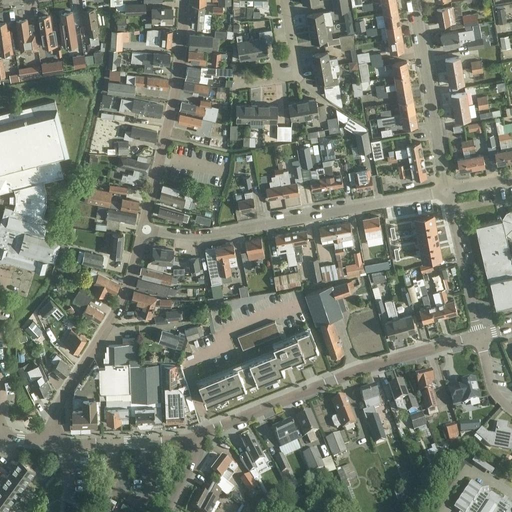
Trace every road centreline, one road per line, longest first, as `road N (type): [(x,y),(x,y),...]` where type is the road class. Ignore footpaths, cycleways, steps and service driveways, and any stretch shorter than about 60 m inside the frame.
road 1 (residential): [(143,228),(200,236),(447,191)]
road 2 (tertiary): [(479,336),(306,388),(194,439)]
road 3 (residential): [(50,443),(61,399),(124,293),(143,228)]
road 4 (residential): [(143,228),(176,87),(183,0)]
road 5 (residential): [(447,191),(415,0)]
road 6 (residential): [(479,336),(447,191)]
road 7 (tertiary): [(194,439),(50,443)]
road 8 (residential): [(246,84),(292,75),(283,0)]
